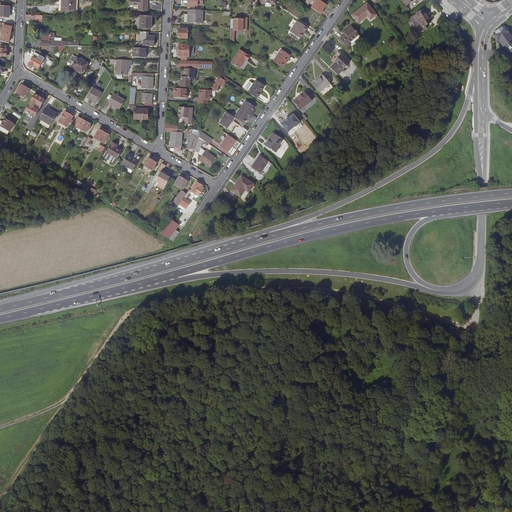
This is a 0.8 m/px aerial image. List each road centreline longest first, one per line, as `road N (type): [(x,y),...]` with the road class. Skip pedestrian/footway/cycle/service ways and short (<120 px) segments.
road 1 (track): [(478,323),(315,290),(168,300),(136,310),(58,406)]
road 2 (trunk): [(477,69),(460,119),(433,152),(267,236)]
road 3 (trunk): [(267,236),(0,308)]
road 4 (trunk): [(174,275),(335,229),(435,211)]
road 5 (trunk): [(174,275),(341,273),(430,288)]
road 6 (trunk): [(511,193),(384,209),(267,236)]
road 7 (residential): [(216,187),(344,0)]
road 8 (trunk): [(0,318),(174,275)]
road 9 (residential): [(158,153),(17,72)]
road 10 (residential): [(158,153),(167,0)]
